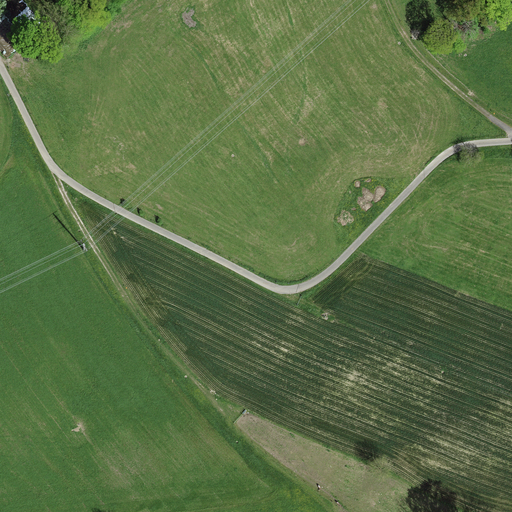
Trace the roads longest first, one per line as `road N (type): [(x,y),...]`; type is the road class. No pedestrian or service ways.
road 1 (residential): [(511,141),(459,145),(338,262),(297,292),(276,290),(55,170),(0,61)]
road 2 (track): [(384,0),(433,73),(511,132)]
